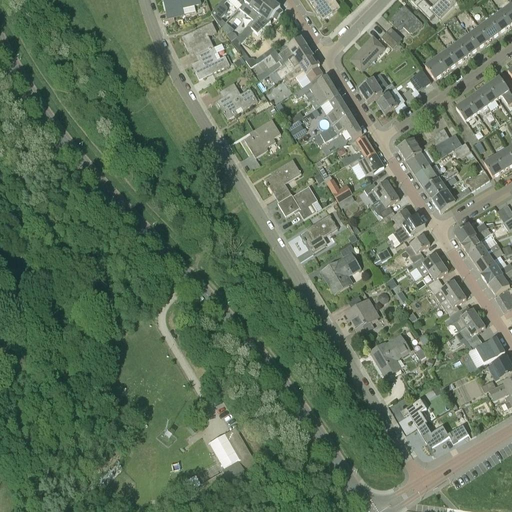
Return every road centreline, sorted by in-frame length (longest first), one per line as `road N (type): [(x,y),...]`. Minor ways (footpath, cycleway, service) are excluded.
road 1 (tertiary): [(368,511),(274,372),(66,143),(0,42)]
road 2 (residential): [(424,484),(183,89),(144,0)]
road 3 (residential): [(511,48),(379,141)]
road 4 (residential): [(511,342),(437,230)]
